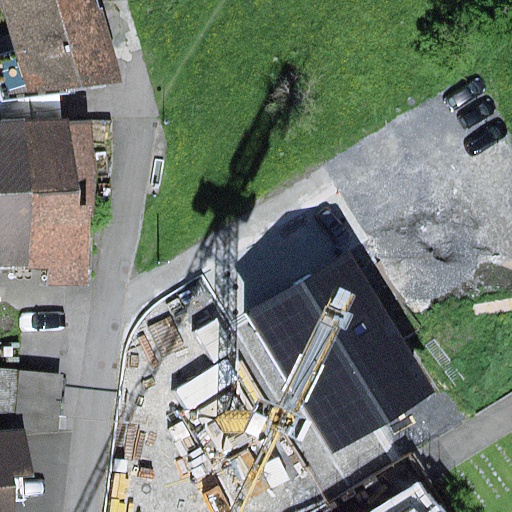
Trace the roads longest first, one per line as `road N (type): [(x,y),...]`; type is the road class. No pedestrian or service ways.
road 1 (residential): [(112,292),(168,277),(330,177)]
road 2 (residential): [(112,292),(134,216),(143,134),(130,56)]
road 3 (residential): [(94,511),(112,292)]
